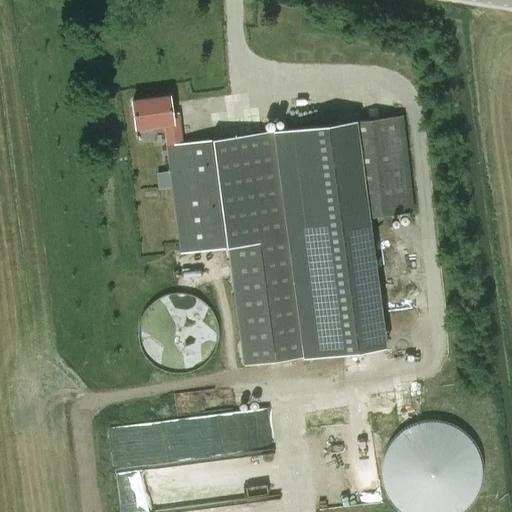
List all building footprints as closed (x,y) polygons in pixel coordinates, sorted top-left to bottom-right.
[(169,96),(132,100),(136,127),(164,123),(170,171),(180,252),(227,246),(242,364),(306,356),(277,130),(182,143),(178,112),(171,112),(169,96)] [(401,114),(356,120),(368,215),(414,209),(401,114)] [(356,120),(277,130),(306,356),(357,350),(340,218),(363,215),(368,215),(356,120)] [(207,368),(210,297),(150,294),(147,365),(207,368)] [(446,362),(441,397),(457,399),(463,364),(446,362)] [(268,407),(112,424),(121,511),(140,511),(214,504),(213,491),(247,487),(243,456),(273,453),(268,407)] [(404,428),(401,430),(400,430),(399,431),(398,432),(397,432),(397,433),(396,434),(395,434),(395,435),(394,435),(394,436),(393,437),(392,437),(392,438),(391,439),(390,440),(390,441),(389,441),(389,442),(388,443),(388,444),(387,444),(387,445),(386,446),(386,447),(385,448),(385,449),(384,450),(384,451),(383,452),(383,453),(383,454),(382,455),(382,456),(382,457),(381,458),(381,459),(381,460),(381,461),(381,462),(380,463),(380,464),(380,465),(380,466),(380,467),(380,468),(380,469),(380,470),(380,471),(380,472),(380,473),(380,474),(380,475),(380,476),(380,477),(380,478),(381,479),(381,480),(381,481),(381,482),(381,483),(382,483),(382,484),(382,485),(382,486),(383,487),(383,488),(383,489),(384,490),(384,491),(385,492),(385,493),(386,494),(386,495),(387,496),(387,497),(388,498),(388,499),(389,499),(389,500),(390,501),(391,502),(392,503),(393,504),(393,505),(394,505),(394,506),(395,507),(396,507),(396,508),(397,508),(398,509),(398,510),(399,510),(400,511),(401,511),(458,511),(460,511),(461,510),(462,510),(462,509),(463,509),(464,508),(465,507),(466,506),(467,505),(468,505),(468,504),(469,503),(470,502),(470,501),(471,500),(472,499),(472,498),(473,498),(473,497),(474,496),(474,495),(475,495),(475,494),(475,493),(476,492),(476,491),(477,491),(477,490),(477,489),(478,488),(478,487),(478,486),(479,485),(479,484),(479,483),(479,482),(480,481),(480,480),(480,479),(480,478),(480,477),(480,476),(480,475),(481,474),(481,473),(481,472),(481,471),(481,470),(481,469),(481,468),(481,467),(480,466),(480,465),(480,464),(480,463),(480,462),(480,461),(480,460),(479,460),(479,459),(479,458),(479,457),(479,456),(478,455),(478,454),(477,453),(477,452),(477,451),(476,450),(476,449),(475,448),(475,447),(475,446),(474,446),(474,445),(473,444),(473,443),(472,443),(472,442),(471,441),(470,440),(470,439),(469,438),(468,437),(467,437),(467,436),(466,435),(465,434),(464,433),(463,432),(462,432),(462,431),(461,431),(460,430),(459,429),(458,429),(457,428),(456,427),(455,427),(454,426),(453,425),(452,425),(451,425),(450,424),(449,424),(448,423),(447,423),(446,423),(445,422),(444,422),(443,422),(442,422),(441,421),(440,421),(439,421),(438,421),(437,421),(436,420),(435,420),(434,420),(433,420),(432,420),(431,420),(430,420),(429,420),(428,420),(427,420),(426,420),(425,420),(425,421),(424,421),(423,421),(422,421),(421,421),(420,421),(419,421),(419,422),(418,422),(417,422),(416,422),(415,423),(414,423),(413,423),(412,424),(411,424),(410,424),(409,425),(408,425),(407,426),(406,426),(405,427),(404,428)] [(273,511),(274,502),(223,501),(222,511),(273,511)]
